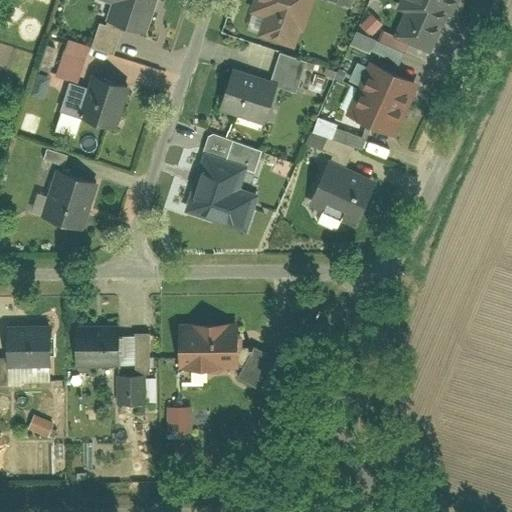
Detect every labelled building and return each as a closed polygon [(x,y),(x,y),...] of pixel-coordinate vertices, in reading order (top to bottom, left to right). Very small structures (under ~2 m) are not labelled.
[(130,21),(137,0),(89,0),(88,7),(130,21)] [(241,21),(282,35),(293,0),(241,0),(247,2),(241,21)] [(433,0),(387,0),(378,20),(416,38),(433,0)] [(354,48),(341,74),(392,97),(404,72),(354,48)] [(216,53),(203,96),(252,111),(265,68),(216,53)] [(104,113),(115,73),(74,62),(64,103),(104,113)] [(341,74),(329,99),(380,123),(392,97),(341,74)] [(361,166),(312,144),(290,191),(339,214),(361,166)] [(200,148),(181,207),(245,226),(256,191),(235,185),(242,161),(200,148)] [(83,169),(36,154),(20,202),(67,217),(83,169)] [(221,306),(162,308),(164,354),(223,351),(221,306)] [(102,308),(58,310),(60,354),(104,353),(102,308)] [(34,311),(0,312),(0,352),(35,351),(34,311)] [(165,406),(165,433),(191,433),(191,406),(165,406)] [(47,436),(53,421),(32,414),(27,429),(47,436)]
